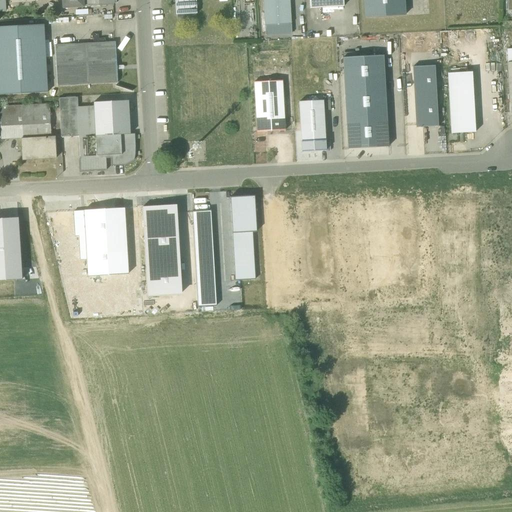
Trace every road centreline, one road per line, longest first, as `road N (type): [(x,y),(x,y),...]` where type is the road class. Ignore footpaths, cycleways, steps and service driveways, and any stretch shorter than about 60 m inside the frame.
road 1 (residential): [(162,184),(511,164)]
road 2 (track): [(28,188),(105,511)]
road 3 (residential): [(149,0),(162,184)]
road 4 (residential): [(0,189),(162,184)]
